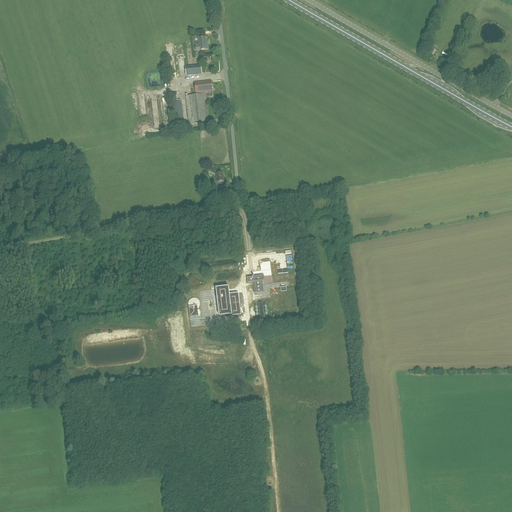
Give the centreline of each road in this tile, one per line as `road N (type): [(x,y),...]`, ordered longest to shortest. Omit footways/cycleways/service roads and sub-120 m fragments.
road 1 (primary): [(511,127),(287,0)]
road 2 (track): [(238,197),(0,248)]
road 3 (unclassified): [(511,115),(308,0)]
road 4 (unclassified): [(238,197),(217,0)]
road 5 (track): [(249,319),(266,384),(280,511)]
